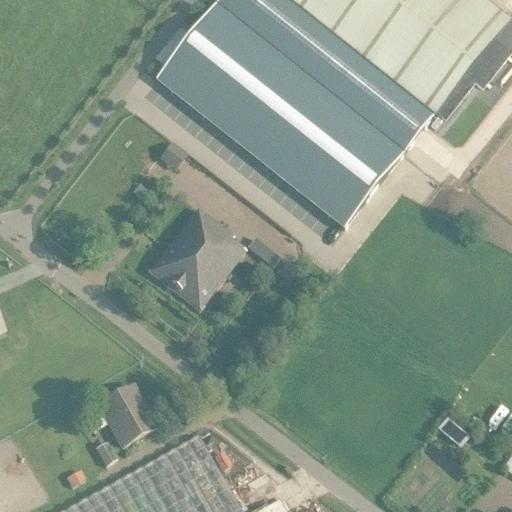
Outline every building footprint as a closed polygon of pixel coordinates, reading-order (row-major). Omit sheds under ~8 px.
[(219,0),(215,6),(403,155),(433,117),(432,117),(327,33),(304,15),(284,0),(219,0)] [(511,25),(507,22),(479,0),(284,0),(304,15),(327,33),(432,117),(433,115),(435,113),(444,121),(474,83),(482,89),(511,52),(503,46),(511,35),(511,25)] [(403,155),(215,6),(155,81),(343,231),(403,155)] [(161,159),(176,171),(189,154),(173,142),(161,159)] [(198,313),(245,253),(231,242),(233,240),(197,212),(148,274),(198,313)] [(257,238),(248,248),(270,270),(280,260),(257,238)] [(122,450),(148,435),(156,430),(133,388),(98,408),(122,450)] [(439,430),(461,446),(468,436),(446,420),(439,430)] [(239,511),(222,480),(204,449),(198,437),(182,446),(65,511),(239,511)] [(105,468),(116,462),(106,444),(95,450),(105,468)] [(511,454),(501,469),(511,476),(511,454)] [(283,511),(278,502),(261,511),(283,511)]
